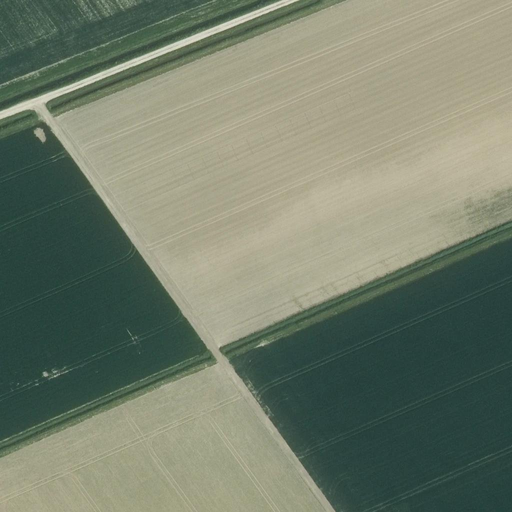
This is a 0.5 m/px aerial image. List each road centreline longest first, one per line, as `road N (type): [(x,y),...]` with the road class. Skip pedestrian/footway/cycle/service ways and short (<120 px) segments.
road 1 (track): [(36,100),(329,511)]
road 2 (track): [(0,115),(292,0)]
